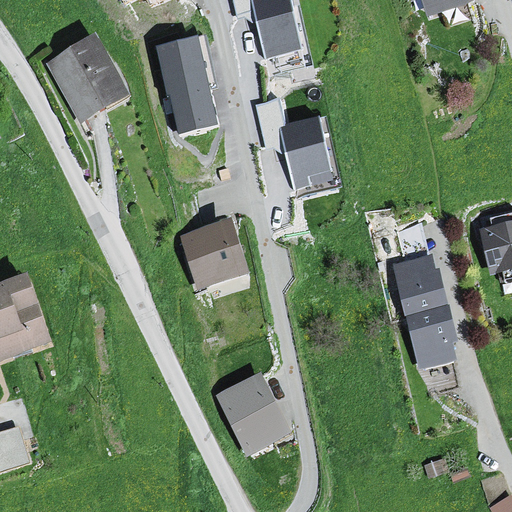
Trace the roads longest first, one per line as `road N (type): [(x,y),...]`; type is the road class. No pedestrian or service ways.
road 1 (unclassified): [(0,41),(121,264),(240,511)]
road 2 (residential): [(511,483),(468,379),(434,232)]
